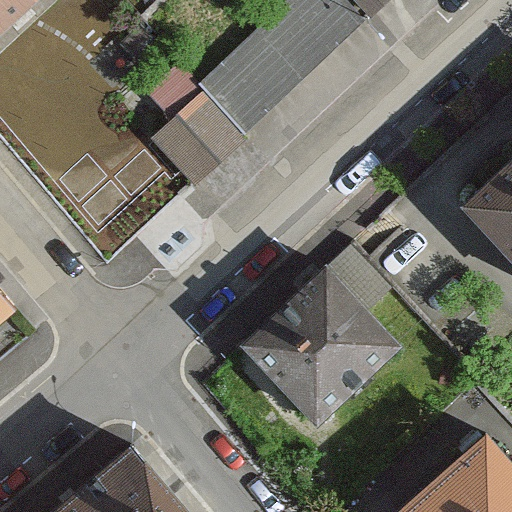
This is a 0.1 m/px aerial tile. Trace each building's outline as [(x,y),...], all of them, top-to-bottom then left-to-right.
[(0,0),(0,40),(43,0),(0,0)] [(358,13),(345,0),(282,0),(202,77),(243,120),(358,13)] [(198,89),(154,129),(198,177),(242,137),(198,89)] [(511,167),(469,208),(511,252),(511,167)] [(403,353),(327,270),(241,349),(316,432),(403,353)] [(0,337),(22,319),(0,293),(0,337)] [(511,511),(511,465),(491,442),(410,511),(511,511)] [(184,511),(134,451),(59,511),(184,511)]
